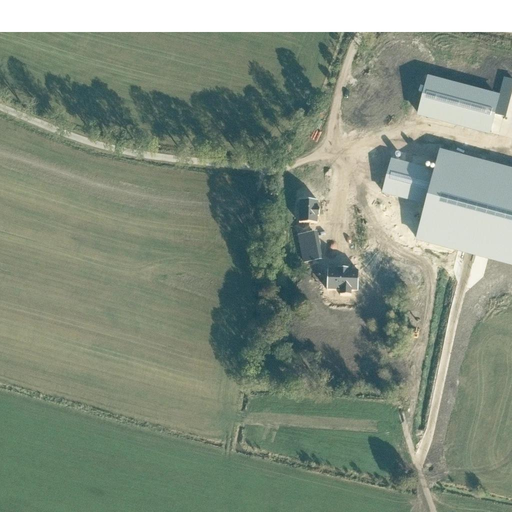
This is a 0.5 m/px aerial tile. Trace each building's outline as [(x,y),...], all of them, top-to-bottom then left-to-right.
[(379,140),(387,97),(351,90),(343,134),(379,140)] [(361,171),(376,166),(367,138),(352,143),(361,171)] [(353,189),(305,202),(306,207),(322,262),(324,261),(334,296),(339,295),(340,301),(367,294),(362,275),(373,271),(373,269),(424,255),(410,207),(362,220),(353,189)] [(277,193),(278,206),(291,205),(290,192),(277,193)] [(464,225),(465,219),(464,214),(462,210),(457,206),(452,205),(447,206),(442,209),(439,213),(438,218),(439,223),(441,228),(446,231),(451,232),(456,232),(461,229),(464,225)] [(393,282),(393,285),(399,285),(400,274),(388,274),(388,282),(393,282)]
